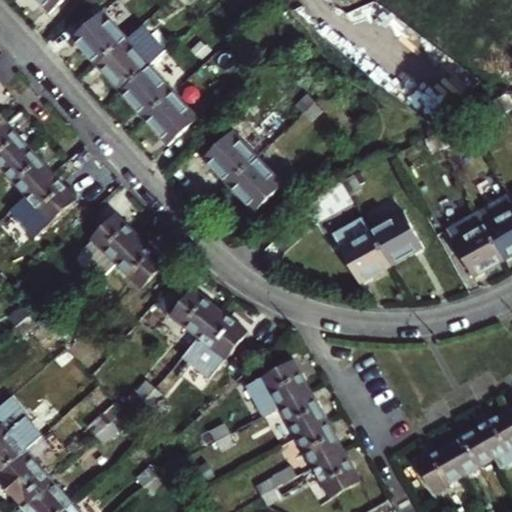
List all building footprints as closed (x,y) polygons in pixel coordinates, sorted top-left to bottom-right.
[(52,14),(58,8),(66,0),(39,0),(44,5),(52,14)] [(127,8),(118,17),(131,32),(141,23),(127,8)] [(511,21),(506,11),(493,18),(507,42),(511,39),(511,21)] [(105,61),(128,40),(104,13),(80,34),(75,39),(81,46),(97,64),(99,66),(105,61)] [(238,36),(249,26),(242,18),(231,28),(238,36)] [(493,18),(480,26),(493,50),(507,42),(493,18)] [(249,26),(238,36),(246,44),(256,34),(249,26)] [(480,26),(466,33),(480,58),(493,50),(480,26)] [(480,58),(466,33),(453,41),(467,65),(480,58)] [(128,40),(105,61),(99,66),(106,73),(123,92),(152,66),(128,40)] [(453,41),(440,49),(454,73),(467,65),(453,41)] [(440,49),(427,56),(440,80),(454,73),(440,49)] [(427,56),(413,64),(427,88),(440,80),(427,56)] [(427,88),(413,64),(400,72),(414,96),(427,88)] [(152,66),(123,92),(140,111),(146,118),(152,113),(175,92),(152,66)] [(400,72),(387,79),(401,103),(414,96),(400,72)] [(387,79),(374,87),(388,111),(401,103),(387,79)] [(175,92),(152,113),(146,118),(148,120),(163,136),(170,144),(176,139),(199,118),(175,92)] [(498,99),(506,113),(511,109),(511,99),(509,93),(498,99)] [(296,104),(305,114),(315,103),(307,94),(296,104)] [(506,113),(498,99),(488,105),(496,118),(506,113)] [(324,112),(315,103),(305,114),(313,122),(324,112)] [(0,128),(9,121),(0,111),(0,128)] [(9,121),(0,128),(0,164),(5,170),(32,146),(9,121)] [(445,129),(436,134),(444,147),(453,142),(445,129)] [(206,160),(212,166),(231,186),(260,157),(235,132),(211,155),(206,160)] [(436,134),(425,140),(433,153),(444,147),(436,134)] [(32,146),(5,170),(29,196),(55,172),(32,146)] [(260,157),(231,186),(249,204),(256,212),(262,207),(285,184),(260,157)] [(55,172),(29,196),(20,204),(13,210),(38,237),(53,223),(79,199),(55,172)] [(355,175),(345,181),(353,195),(363,190),(355,175)] [(343,200),(353,195),(345,181),(335,186),(343,200)] [(511,195),(510,193),(488,205),(496,220),(487,225),(506,259),(511,255),(511,195)] [(474,276),(504,260),(506,259),(487,225),(479,210),(447,228),(474,276)] [(404,212),(372,230),(392,265),(415,252),(424,247),(420,240),(404,212)] [(119,262),(143,238),(118,213),(91,240),(92,241),(83,250),(108,274),(119,262)] [(332,235),(340,248),(356,276),(360,283),(369,278),(392,265),(372,230),(365,216),(332,235)] [(143,238),(119,262),(145,288),(168,264),(143,238)] [(40,262),(31,270),(42,281),(50,273),(40,262)] [(222,310),(195,287),(172,314),(199,337),(222,310)] [(17,326),(29,316),(22,308),(11,319),(17,326)] [(250,333),(222,310),(199,337),(227,360),(250,333)] [(54,312),(44,323),(52,332),(63,320),(54,312)] [(29,316),(17,326),(25,335),(36,325),(29,316)] [(70,328),(63,320),(52,332),(69,350),(77,342),(66,331),(70,328)] [(265,377),(281,406),(312,390),(296,360),(265,377)] [(76,365),(68,372),(78,384),(85,377),(76,365)] [(145,400),(156,388),(148,381),(144,385),(132,375),(118,391),(112,386),(109,390),(135,412),(145,400)] [(156,388),(145,400),(154,408),(165,395),(156,388)] [(281,406),(298,437),(329,420),(312,390),(281,406)] [(268,398),(252,407),(258,417),(274,408),(268,398)] [(19,410),(10,399),(0,407),(0,473),(3,471),(28,449),(5,423),(19,410)] [(511,416),(509,412),(478,429),(495,460),(501,470),(511,463),(511,416)] [(109,424),(97,435),(105,443),(127,423),(120,415),(109,424)] [(97,435),(109,424),(103,417),(90,427),(97,435)] [(329,420),(298,437),(315,466),(345,450),(329,420)] [(218,441),(231,434),(226,425),(213,432),(218,441)] [(478,429),(448,446),(465,476),(495,460),(478,429)] [(231,434),(218,441),(224,451),(237,444),(231,434)] [(435,494),(465,476),(448,446),(418,463),(435,494)] [(27,498),(51,476),(28,449),(3,471),(0,473),(0,479),(4,484),(21,503),(27,498)] [(345,450),(315,466),(332,499),(363,482),(345,450)] [(139,478),(146,487),(158,476),(150,468),(139,478)] [(291,468),(282,473),(286,482),(295,477),(291,468)] [(258,486),(263,495),(278,487),(286,482),(282,473),(258,486)] [(62,511),(75,502),(51,476),(27,498),(21,503),(27,510),(28,511),(62,511)] [(165,485),(158,476),(146,487),(153,495),(165,485)] [(263,495),(269,506),(284,498),(278,487),(263,495)] [(375,507),(378,511),(395,511),(389,499),(375,507)] [(83,511),(75,502),(62,511),(83,511)]
